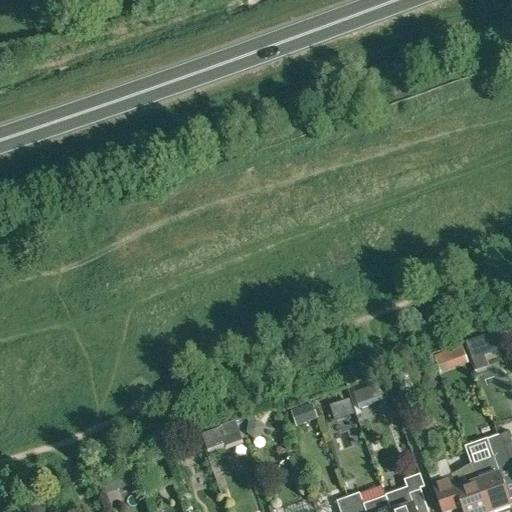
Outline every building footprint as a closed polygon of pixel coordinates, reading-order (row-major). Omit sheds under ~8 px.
[(498,332),(466,343),(472,361),(476,372),(488,367),(484,357),(504,349),(498,332)] [(434,358),(438,370),(449,365),(445,354),(434,358)] [(382,383),(354,394),(360,410),(388,398),(382,383)] [(349,401),(330,407),(334,421),(353,415),(349,401)] [(312,405),(300,409),(305,424),(318,420),(312,405)] [(244,445),(237,424),(221,430),(228,450),(244,445)] [(249,428),(248,437),(255,443),(263,440),(265,431),(258,425),(249,428)] [(498,436),(500,444),(508,467),(511,465),(511,440),(509,432),(498,436)] [(508,467),(500,444),(498,436),(486,440),(494,462),(472,470),(487,511),(498,511),(511,507),(511,506),(499,471),(508,467)] [(182,450),(181,454),(183,459),(186,461),(193,459),(194,454),(193,450),(188,448),(182,450)] [(487,511),(472,470),(470,465),(450,476),(431,483),(441,511),(461,504),(464,511),(487,511)] [(112,476),(118,490),(132,485),(127,470),(112,476)] [(385,498),(390,511),(427,511),(420,490),(424,488),(419,476),(403,482),(406,490),(385,498)] [(40,511),(37,494),(12,500),(15,511),(40,511)] [(390,511),(385,498),(363,506),(359,494),(348,498),(352,511),(390,511)] [(352,511),(348,498),(336,503),(339,511),(352,511)]
